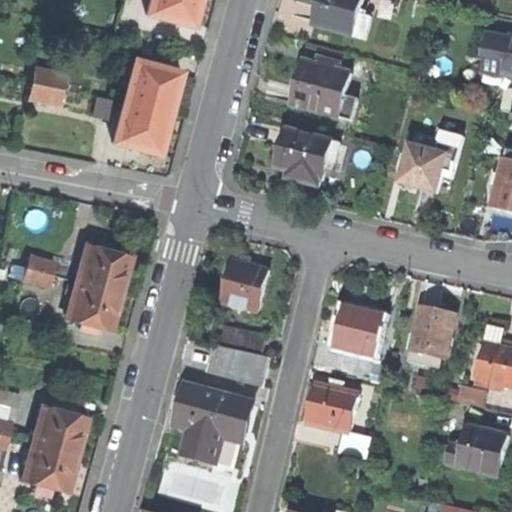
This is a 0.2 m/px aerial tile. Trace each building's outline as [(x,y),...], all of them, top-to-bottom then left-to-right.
[(175,23),(193,27),(198,8),(199,0),(150,0),(147,14),(163,19),(163,20),(175,23)] [(321,0),(321,1),(315,26),(366,40),(372,18),(361,15),(364,0),(321,0)] [(511,41),(490,37),(486,59),(507,64),(504,78),(511,79),(511,41)] [(294,106),(354,122),(359,100),(347,97),(353,76),(341,73),(343,64),(325,60),(323,67),(305,62),(300,82),(294,106)] [(152,66),(134,62),(123,103),(169,115),(174,94),(180,73),(163,69),(163,68),(152,65),(152,66)] [(27,99),(57,106),(64,76),(34,69),(27,99)] [(158,155),(169,115),(123,103),(113,143),(130,147),(130,148),(133,149),(142,151),(158,155)] [(336,163),(341,144),(287,130),(282,150),(277,169),(290,173),(288,180),(320,188),(322,181),(325,182),(330,161),(336,163)] [(449,158),(412,147),(401,184),(418,189),(438,195),(449,158)] [(511,217),(511,216),(511,153),(509,152),(501,179),(496,177),(493,189),(498,191),(492,212),(511,217)] [(121,295),(131,258),(107,251),(86,245),(75,283),(121,295)] [(29,256),(25,269),(51,276),(55,264),(29,256)] [(223,303),(260,313),(271,272),(234,262),(228,284),(223,303)] [(48,287),(51,276),(25,269),(22,280),(48,287)] [(115,314),(121,295),(75,283),(65,320),(111,332),(115,314)] [(440,312),(422,308),(412,352),(448,360),(458,316),(440,312)] [(366,314),(346,310),(337,349),(377,358),(386,318),(366,314)] [(39,324),(14,317),(11,330),(36,337),(39,324)] [(212,345),(216,346),(263,357),(268,339),(217,326),(212,345)] [(484,345),(487,346),(511,351),(511,346),(504,345),(507,333),(492,329),(491,333),(487,332),(484,345)] [(209,374),(265,388),(272,360),(263,357),(216,346),(209,374)] [(511,351),(487,346),(477,387),(503,393),(505,387),(511,389),(511,351)] [(344,434),(351,435),(360,394),(317,385),(313,403),(308,425),(344,434)] [(217,465),(224,438),(244,444),(255,406),(188,387),(183,406),(177,425),(193,430),(185,456),(217,465)] [(0,403),(16,408),(20,395),(0,389),(0,403)] [(488,396),(461,390),(459,402),(486,408),(488,396)] [(87,418),(41,405),(31,442),(77,454),(83,435),(87,418)] [(0,422),(0,436),(7,438),(10,425),(0,422)] [(460,470),(499,480),(504,459),(509,437),(469,427),(464,448),(453,445),(448,465),(460,468),(460,470)] [(373,440),(351,435),(344,434),(340,452),(369,458),(373,440)] [(67,493),(77,454),(31,442),(21,480),(38,485),(67,493)] [(471,511),(432,502),(429,511),(471,511)]
